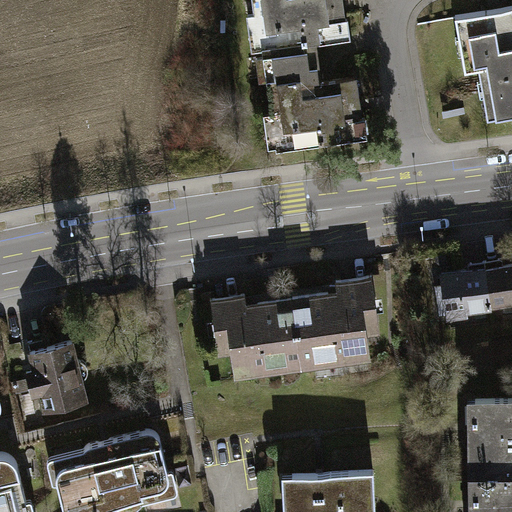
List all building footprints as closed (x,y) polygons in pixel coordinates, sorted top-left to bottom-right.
[(253,0),(260,48),(264,47),(314,40),(342,37),(339,19),(344,18),(341,0),(253,0)] [(511,5),(454,15),(462,69),(476,67),(484,119),(511,114),(511,5)] [(314,40),(264,47),(277,146),(357,136),(355,117),(359,117),(354,76),(320,80),(314,40)] [(457,244),(419,248),(421,268),(459,263),(457,244)] [(489,304),(511,301),(511,262),(501,264),(500,258),(484,260),(489,304)] [(440,310),(489,304),(484,260),(467,262),(468,270),(442,273),(444,292),(438,293),(440,310)] [(328,292),(292,297),(302,365),(318,363),(316,355),(334,352),(335,359),(351,357),(350,349),(369,346),(365,321),(378,320),(371,275),(338,280),(340,297),(329,299),(328,292)] [(302,365),(292,297),(257,302),(258,309),(246,311),(244,294),(210,298),(216,343),(229,341),(233,366),(252,363),(253,371),(269,369),(268,362),(285,359),(286,367),(302,365)] [(43,406),(85,396),(81,380),(85,376),(87,372),(87,366),(85,362),(81,359),(76,358),(72,340),(52,344),(50,336),(27,341),(35,372),(28,373),(32,392),(40,390),(43,406)] [(474,434),(474,475),(511,475),(511,398),(475,398),(475,418),(466,418),(466,434),(474,434)] [(59,464),(56,468),(55,472),(56,477),(65,511),(124,511),(134,509),(138,506),(141,503),(142,497),(142,491),(161,486),(165,483),(167,480),(168,476),(168,472),(157,434),(155,431),(151,429),(148,427),(143,427),(92,441),(87,443),(83,446),(82,451),(82,456),(64,461),(59,464)] [(0,511),(27,511),(28,509),(16,461),(13,457),(10,453),(4,451),(0,450),(0,511)] [(372,511),(370,468),(290,473),(291,511),(372,511)] [(476,511),(475,511),(511,511),(511,475),(474,475),(474,496),(467,496),(467,511),(476,511)]
